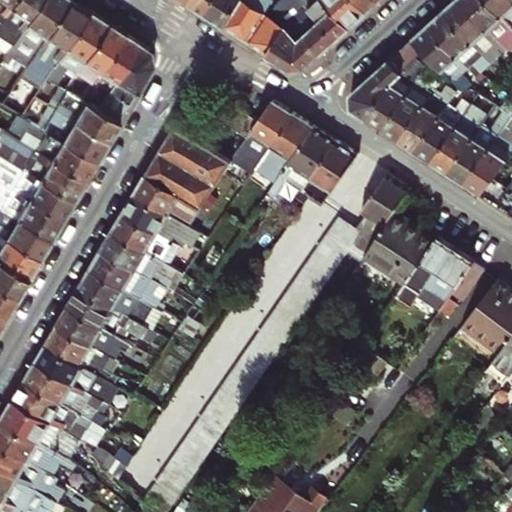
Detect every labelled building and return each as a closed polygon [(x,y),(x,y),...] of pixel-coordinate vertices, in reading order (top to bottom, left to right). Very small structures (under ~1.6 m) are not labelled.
[(14,0),(0,22),(0,33),(14,41),(39,0),(14,0)] [(0,0),(0,22),(14,0),(0,0)] [(24,69),(25,67),(68,0),(39,0),(14,41),(7,53),(14,57),(11,62),(24,69)] [(45,79),(47,76),(91,8),(78,0),(68,0),(25,67),(45,79)] [(189,0),(189,1),(207,13),(214,0),(189,0)] [(214,0),(207,13),(225,26),(240,0),(214,0)] [(291,69),(306,67),(333,42),(329,37),(332,33),(308,5),(291,27),(264,10),(269,0),(240,0),(225,26),(291,69)] [(333,42),(350,27),(336,10),(327,0),(302,0),(308,5),(332,33),(329,37),(333,42)] [(350,27),(369,10),(359,0),(327,0),(336,10),(350,27)] [(359,0),(369,10),(379,0),(359,0)] [(502,53),(506,49),(462,0),(455,0),(444,10),(483,54),(494,44),(502,53)] [(502,37),(511,28),(511,25),(489,0),(462,0),(506,49),(510,46),(502,37)] [(511,0),(489,0),(511,25),(511,0)] [(68,88),(82,64),(109,20),(91,8),(47,76),(62,84),(68,88)] [(491,62),(483,54),(444,10),(430,23),(477,76),(491,62)] [(88,79),(94,82),(126,31),(109,20),(82,64),(94,70),(88,79)] [(472,80),(477,76),(430,23),(414,37),(425,49),(430,54),(444,70),(452,78),(454,80),(464,71),(472,80)] [(511,28),(502,37),(510,46),(511,43),(511,28)] [(102,101),(105,102),(143,42),(126,31),(94,82),(84,97),(98,106),(102,101)] [(415,57),(425,49),(414,37),(405,45),(415,57)] [(98,106),(120,119),(154,61),(150,47),(143,42),(105,102),(102,101),(98,106)] [(483,54),(491,62),(502,53),(494,44),(483,54)] [(352,108),(367,118),(390,82),(403,70),(400,67),(408,59),(400,50),(352,93),(352,108)] [(367,118),(383,128),(415,79),(407,74),(415,65),(411,63),(403,71),(403,70),(390,82),(367,118)] [(407,74),(415,79),(421,69),(415,65),(407,74)] [(399,139),(416,150),(448,100),(436,93),(443,83),(452,78),(444,70),(438,79),(399,139)] [(458,85),(462,89),(472,80),(464,71),(454,80),(458,85)] [(383,128),(399,139),(438,79),(433,76),(426,86),(415,79),(383,128)] [(436,93),(448,100),(454,90),(443,83),(436,93)] [(78,118),(110,137),(120,119),(98,106),(84,97),(68,88),(62,84),(56,94),(64,98),(63,100),(82,111),(78,118)] [(3,102),(23,114),(33,98),(13,87),(3,102)] [(493,103),(500,106),(507,96),(508,95),(504,90),(493,103)] [(487,112),(489,109),(493,103),(484,96),(478,106),(476,105),(470,114),(475,118),(481,109),(487,112)] [(258,166),(295,110),(275,97),(261,118),(250,135),(249,136),(234,158),(233,160),(253,173),(258,166)] [(416,150),(433,160),(471,102),(465,98),(459,108),(448,100),(416,150)] [(433,160),(449,171),(487,112),(481,109),(475,118),(470,114),(476,105),(471,102),(433,160)] [(98,157),(110,137),(78,118),(51,103),(45,114),(52,118),(47,128),(98,157)] [(489,109),(495,113),(500,106),(493,103),(489,109)] [(233,123),(250,135),(261,118),(244,107),(233,123)] [(258,166),(279,179),(315,124),(295,110),(258,166)] [(482,193),(489,183),(511,152),(511,128),(508,126),(511,120),(511,111),(504,123),(503,123),(465,182),(482,193)] [(449,171),(465,182),(503,123),(487,112),(449,171)] [(177,123),(182,126),(187,116),(183,113),(177,123)] [(87,176),(98,157),(47,128),(33,119),(27,128),(45,138),(38,149),(87,176)] [(149,171),(203,205),(233,160),(234,158),(182,126),(177,123),(149,171)] [(286,177),(302,188),(338,138),(315,124),(279,179),(270,192),(274,194),(286,177)] [(75,195),(87,176),(38,149),(2,128),(0,132),(0,151),(14,159),(75,195)] [(309,194),(321,203),(359,152),(338,138),(302,188),(297,195),(305,201),(309,194)] [(511,152),(489,183),(505,194),(498,203),(511,212),(511,152)] [(64,215),(75,195),(14,159),(9,168),(19,174),(13,185),(64,215)] [(197,213),(203,205),(149,171),(137,191),(190,223),(197,213)] [(382,229),(394,211),(412,186),(389,171),(362,208),(368,212),(359,225),(362,228),(355,239),(369,249),(382,229)] [(0,203),(53,235),(64,215),(13,185),(2,178),(0,181),(0,203)] [(194,245),(203,231),(190,223),(137,191),(126,211),(163,233),(171,237),(174,233),(187,241),(194,245)] [(0,228),(42,253),(53,235),(0,203),(0,228)] [(171,237),(163,233),(126,211),(115,229),(159,255),(171,237)] [(367,253),(387,266),(416,226),(394,211),(382,229),(369,249),(367,253)] [(144,499),(157,511),(167,511),(355,239),(362,228),(359,225),(340,212),(144,499)] [(210,236),(217,226),(197,213),(190,223),(203,231),(210,236)] [(387,266),(408,280),(439,236),(424,226),(421,230),(416,226),(387,266)] [(0,257),(29,275),(42,253),(0,228),(0,257)] [(165,259),(159,255),(115,229),(104,248),(153,277),(169,287),(174,278),(159,268),(165,259)] [(184,245),(187,241),(174,233),(171,237),(184,245)] [(462,284),(472,291),(487,268),(439,236),(408,280),(398,295),(412,305),(421,292),(444,308),(462,284)] [(142,295),(153,277),(104,248),(93,266),(139,294),(142,295)] [(0,281),(18,293),(29,275),(0,257),(0,281)] [(134,303),(139,294),(93,266),(82,286),(151,326),(157,316),(134,303)] [(198,280),(207,285),(214,276),(205,270),(198,280)] [(463,325),(499,353),(511,335),(511,283),(501,276),(463,325)] [(142,295),(158,305),(169,287),(153,277),(142,295)] [(0,324),(18,293),(0,281),(0,324)] [(145,335),(151,326),(82,286),(71,304),(117,331),(123,322),(145,335)] [(139,343),(117,331),(71,304),(60,323),(108,350),(123,359),(129,349),(134,352),(139,343)] [(101,363),(108,350),(60,323),(49,342),(117,382),(121,375),(101,363)] [(511,371),(511,335),(499,353),(484,372),(501,386),(511,371)] [(122,385),(117,382),(49,342),(39,360),(106,399),(112,402),(122,385)] [(95,418),(106,399),(39,360),(28,378),(95,418)] [(84,437),(95,418),(28,378),(17,397),(84,437)] [(78,447),(84,437),(17,397),(5,417),(72,456),(78,461),(86,468),(91,458),(78,447)] [(72,456),(5,417),(0,426),(0,439),(55,472),(62,462),(74,469),(78,461),(72,456)] [(69,481),(55,472),(0,439),(0,465),(58,500),(69,481)] [(120,476),(128,465),(99,445),(95,453),(120,476)] [(50,511),(58,500),(0,465),(0,492),(33,511),(50,511)] [(246,511),(317,511),(302,500),(297,505),(267,482),(246,511)] [(33,511),(0,492),(0,511),(33,511)]
